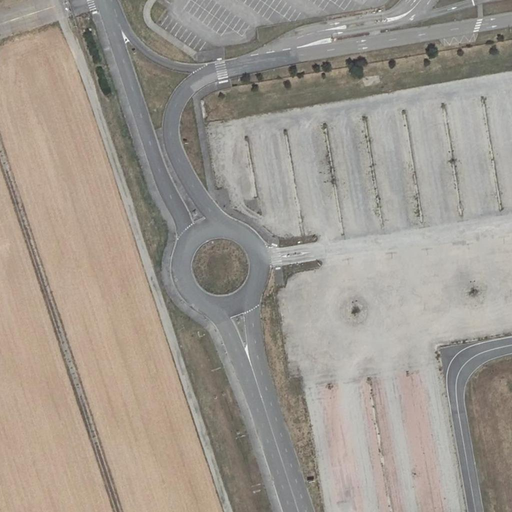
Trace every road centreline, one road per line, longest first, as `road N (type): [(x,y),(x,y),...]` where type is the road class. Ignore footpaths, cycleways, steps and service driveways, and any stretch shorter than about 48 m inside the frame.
road 1 (tertiary): [(247,297),(260,274),(256,248),(236,230),(208,228),(186,244),(179,270),(189,293),(211,306)]
road 2 (tertiary): [(298,511),(252,374)]
